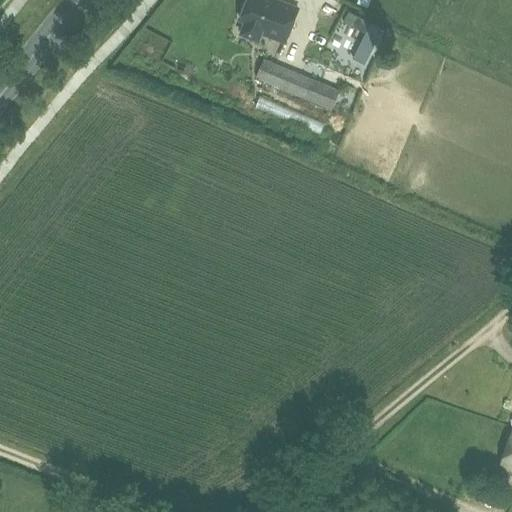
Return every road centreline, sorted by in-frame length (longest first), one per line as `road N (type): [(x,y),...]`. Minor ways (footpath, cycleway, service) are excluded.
road 1 (track): [(262,511),(511,309)]
road 2 (track): [(0,448),(170,511)]
road 3 (secondary): [(0,96),(79,0)]
